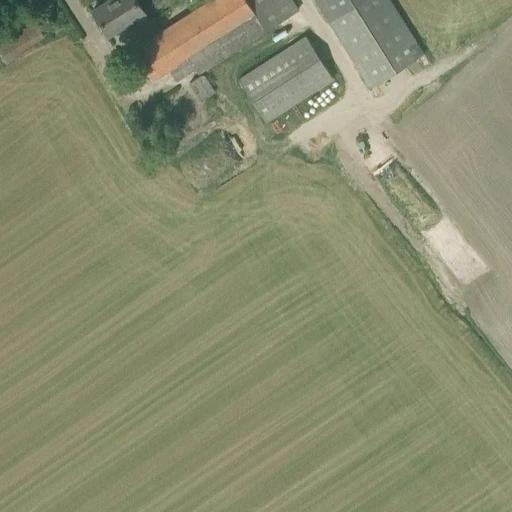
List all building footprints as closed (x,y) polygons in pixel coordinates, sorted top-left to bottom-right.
[(143,13),(144,13),(135,0),(107,0),(92,10),(108,36),(127,24),(134,34),(150,24),(143,13)] [(208,0),(133,48),(144,65),(154,81),(168,71),(177,82),(195,71),(198,76),(299,12),(291,0),(208,0)] [(315,0),(372,90),(424,57),(388,0),(315,0)] [(0,38),(0,55),(3,61),(43,36),(32,18),(0,38)] [(237,80),(266,123),(333,80),(305,36),(237,80)]
